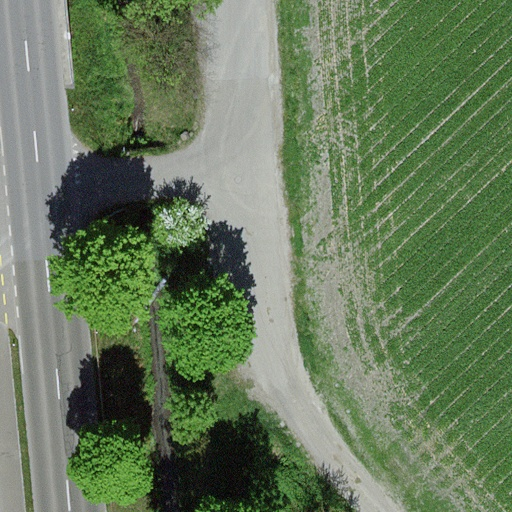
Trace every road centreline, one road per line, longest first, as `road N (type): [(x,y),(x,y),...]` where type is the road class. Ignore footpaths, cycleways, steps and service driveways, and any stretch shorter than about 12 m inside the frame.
road 1 (unclassified): [(243,0),(251,172),(46,209)]
road 2 (track): [(251,172),(266,355),(339,465),(383,511)]
road 3 (primary): [(77,511),(46,209)]
road 4 (primary): [(46,209),(25,0)]
